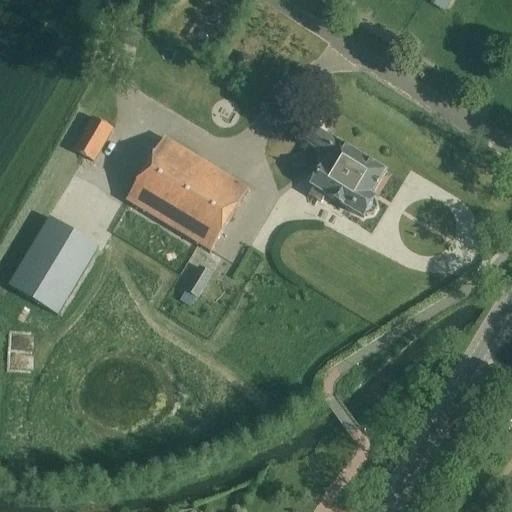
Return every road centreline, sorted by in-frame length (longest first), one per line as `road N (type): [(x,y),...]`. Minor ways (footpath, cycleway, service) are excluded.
road 1 (tertiary): [(387,511),(511,297)]
road 2 (residential): [(350,53),(511,151)]
